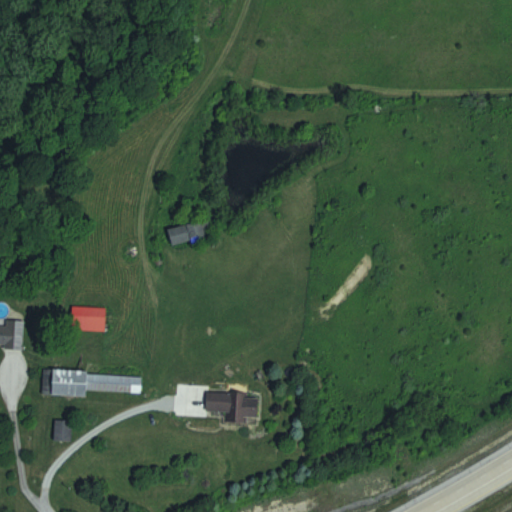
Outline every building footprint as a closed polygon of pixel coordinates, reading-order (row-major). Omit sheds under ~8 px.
[(209,218),(171,229),(176,248),(214,236),(209,218)] [(107,307),(74,307),(74,330),(107,330),(107,307)] [(0,345),(24,345),(24,320),(7,320),(7,323),(0,323),(0,345)] [(92,371),(46,369),(45,394),(89,396),(89,390),(133,391),(133,376),(92,374),(92,371)] [(228,419),(260,419),(261,392),(210,391),(210,411),(229,411),(228,419)] [(73,420),(56,420),(55,440),(73,441),(73,420)]
